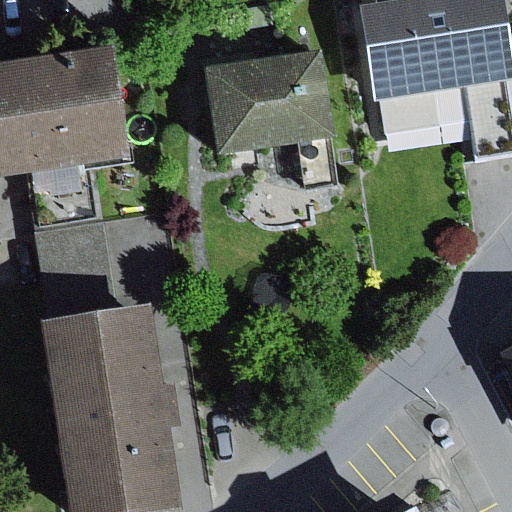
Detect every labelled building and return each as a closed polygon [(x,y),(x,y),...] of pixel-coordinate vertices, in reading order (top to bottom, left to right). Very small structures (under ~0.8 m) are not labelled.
[(511,51),(505,0),(464,0),(369,13),(382,106),(437,98),(468,94),(478,166),(511,161),(511,51)] [(325,60),(212,76),(215,98),(223,157),(300,146),(307,198),(343,193),(325,60)] [(136,172),(120,61),(0,77),(0,190),(29,186),(100,176),(136,172)] [(437,98),(382,106),(386,137),(441,130),(437,98)] [(100,176),(29,186),(36,236),(107,226),(100,176)] [(36,236),(50,334),(122,324),(107,226),(36,236)] [(122,324),(50,334),(78,511),(188,511),(177,437),(187,435),(181,392),(170,394),(158,318),(122,324)]
